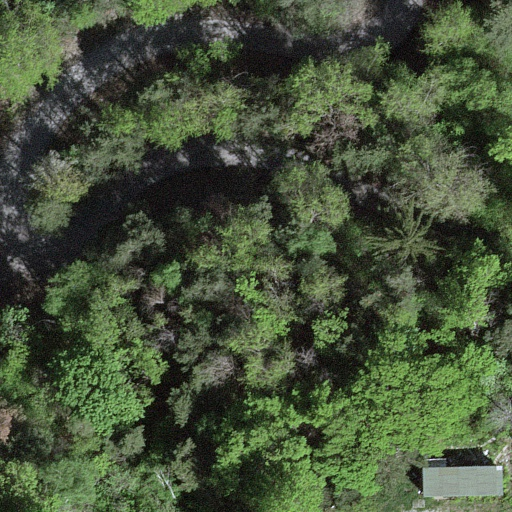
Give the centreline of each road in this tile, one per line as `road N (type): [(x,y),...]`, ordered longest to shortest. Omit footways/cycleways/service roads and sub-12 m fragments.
road 1 (unclassified): [(0,255),(46,262),(140,165),(223,144),(294,158),(427,220),(511,245)]
road 2 (unclassified): [(414,0),(411,36),(375,60),(292,37),(198,28),(119,47),(79,78),(0,204)]
road 3 (unknown): [(401,47),(382,118),(294,158)]
